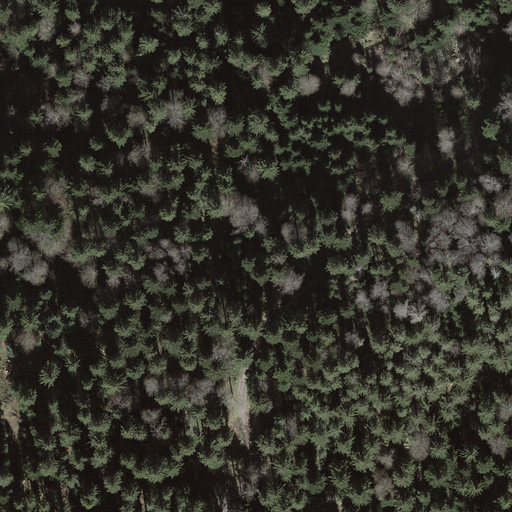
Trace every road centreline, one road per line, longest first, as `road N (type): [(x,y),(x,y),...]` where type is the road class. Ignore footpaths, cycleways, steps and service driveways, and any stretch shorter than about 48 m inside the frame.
road 1 (track): [(511,131),(316,271),(268,324),(235,397),(244,470),(217,511)]
road 2 (track): [(119,0),(57,33),(41,87),(0,45)]
